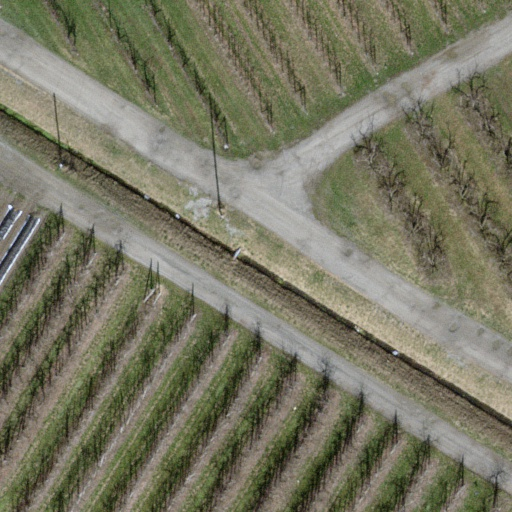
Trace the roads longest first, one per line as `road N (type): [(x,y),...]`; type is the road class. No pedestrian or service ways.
road 1 (track): [(0,167),(511,487)]
road 2 (track): [(0,55),(511,373)]
road 3 (track): [(511,30),(228,199)]
